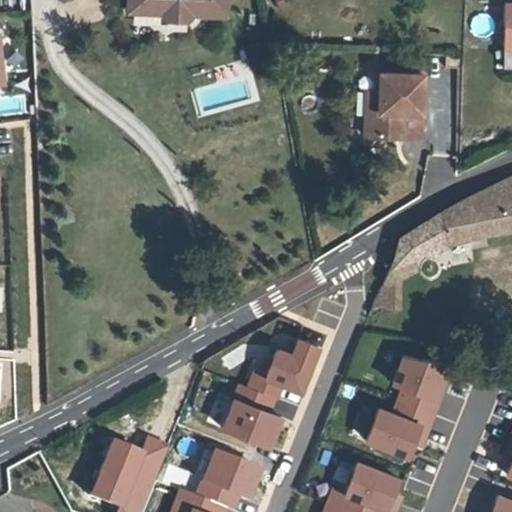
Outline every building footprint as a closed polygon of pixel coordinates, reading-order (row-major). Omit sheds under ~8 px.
[(124,0),(124,12),(157,14),(163,21),(183,22),(189,15),(221,16),(221,0),(124,0)] [(511,6),(504,6),(503,52),(511,51),(511,6)] [(246,67),(260,65),(257,46),(244,47),(246,67)] [(376,117),(364,116),(363,140),(392,142),(393,125),(393,118),(419,119),(421,86),(378,85),(377,98),(376,117)] [(365,98),(364,116),(376,117),(377,98),(365,98)] [(419,127),(419,119),(393,118),(393,125),(419,127)] [(444,207),(440,209),(444,241),(469,233),(511,225),(511,177),(457,202),(444,207)] [(427,219),(423,221),(426,249),(444,241),(440,209),(427,219)] [(426,249),(423,221),(413,227),(399,235),(386,275),(375,304),(394,308),(392,278),(408,272),(407,259),(426,249)] [(278,350),(266,380),(283,387),(303,395),(321,350),(299,341),(293,356),(278,350)] [(441,400),(438,398),(444,383),(449,368),(407,352),(395,383),(406,387),(395,413),(381,408),(376,420),(371,434),(369,439),(411,456),(416,442),(420,443),(427,427),(430,428),(441,400)] [(252,375),(247,387),(276,398),(278,400),(283,387),(266,380),(252,375)] [(438,398),(441,400),(447,384),(444,383),(438,398)] [(239,384),(234,399),(271,413),(276,398),(247,387),(239,384)] [(271,413),(234,399),(221,432),(271,451),(284,418),(271,413)] [(120,422),(114,411),(101,418),(107,429),(120,422)] [(371,434),(376,420),(362,414),(357,427),(371,434)] [(427,427),(420,443),(423,445),(430,428),(427,427)] [(262,469),(218,451),(206,482),(242,496),(251,499),(262,469)] [(396,511),(397,511),(393,510),(400,494),(396,492),(402,478),(360,462),(347,492),(337,488),(327,511),(396,511)] [(242,496),(206,482),(200,498),(227,509),(235,511),(242,496)] [(226,511),(227,509),(200,498),(183,492),(175,511),(226,511)] [(393,510),(397,511),(404,495),(400,494),(393,510)] [(511,511),(511,498),(500,494),(494,508),(491,506),(488,511),(511,511)]
